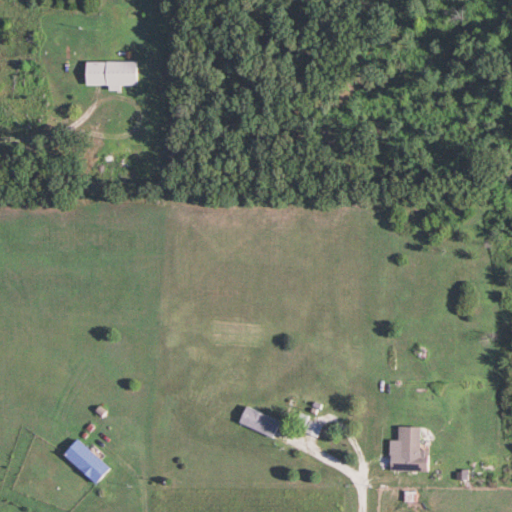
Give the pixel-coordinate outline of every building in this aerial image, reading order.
[(83,63),(83,86),(136,86),(136,63),(83,63)] [(235,425),(270,439),(277,421),(243,407),(235,425)] [(313,438),(319,428),(308,422),(303,432),(313,438)] [(424,474),(425,452),(417,452),(417,429),(395,428),(394,455),(405,455),(405,473),(424,474)] [(60,455),(92,486),(107,471),(75,439),(60,455)]
